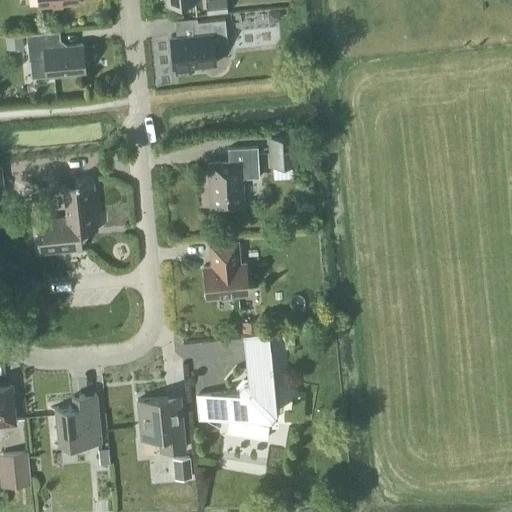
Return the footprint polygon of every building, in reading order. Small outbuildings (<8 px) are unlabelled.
[(227,12),(225,0),(204,0),(206,14),(227,12)] [(269,21),(280,20),(280,11),(268,11),(269,21)] [(215,63),(213,42),(227,41),(225,18),(197,21),(198,33),(170,36),(173,68),(175,67),(176,77),(190,75),(189,66),(215,63)] [(46,75),(85,72),(82,44),(55,46),(54,30),(26,33),(28,59),(44,58),(46,75)] [(6,48),(23,47),(22,35),(6,36),(6,48)] [(268,135),(269,164),(297,163),(296,134),(268,135)] [(243,178),(259,177),(257,146),(227,147),(228,162),(207,163),(208,185),(210,184),(212,209),(242,207),(241,188),(244,187),(243,178)] [(87,231),(98,230),(92,177),(75,179),(75,184),(57,185),(57,187),(63,186),(66,216),(41,219),(41,217),(40,217),(42,235),(37,236),(39,254),(82,249),(81,238),(87,231)] [(239,231),(237,217),(221,219),(222,232),(239,231)] [(209,297),(248,294),(245,262),(239,263),(237,241),(209,243),(211,265),(203,266),(206,294),(209,297)] [(243,320),(244,332),(259,330),(257,319),(243,320)] [(270,413),(276,412),(276,406),(275,406),(268,336),(243,339),(247,379),(243,380),(238,385),(239,390),(199,393),(201,419),(230,416),(233,416),(269,423),(270,413)] [(0,422),(15,421),(11,384),(0,385),(0,422)] [(57,445),(101,441),(96,393),(71,396),(72,405),(54,407),(57,445)] [(160,450),(185,448),(180,395),(137,399),(141,438),(159,437),(160,450)] [(98,448),(99,464),(110,463),(109,447),(98,448)] [(0,470),(1,486),(29,483),(26,451),(0,453),(0,470)] [(192,477),(190,456),(172,457),(173,478),(192,477)]
